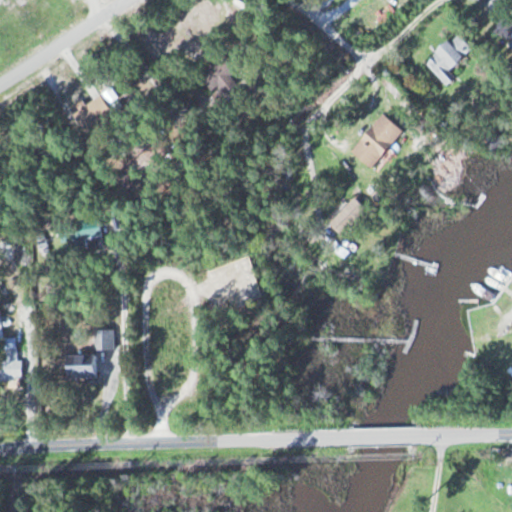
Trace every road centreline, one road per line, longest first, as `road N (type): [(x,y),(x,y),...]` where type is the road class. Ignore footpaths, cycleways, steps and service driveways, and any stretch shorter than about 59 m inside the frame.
road 1 (residential): [(0,450),(85,441),(511,433)]
road 2 (residential): [(152,442),(149,393),(138,383),(134,286),(157,265),(176,276),(184,294),(185,373),(174,388),(149,393)]
road 3 (residential): [(109,13),(126,0),(303,9),(356,60)]
road 4 (residential): [(429,0),(356,60),(301,126)]
road 5 (residential): [(0,84),(109,13)]
